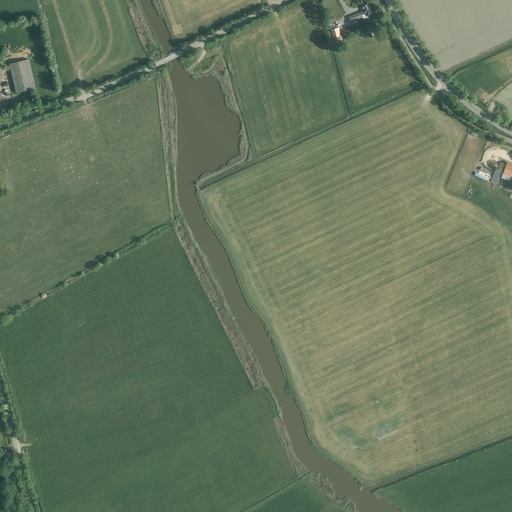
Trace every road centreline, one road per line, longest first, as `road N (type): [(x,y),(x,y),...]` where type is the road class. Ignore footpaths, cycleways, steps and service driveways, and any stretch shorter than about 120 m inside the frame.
road 1 (unclassified): [(0,126),(104,87),(284,0)]
road 2 (tertiary): [(511,132),(444,84),(388,0)]
road 3 (unclassified): [(34,511),(0,390)]
